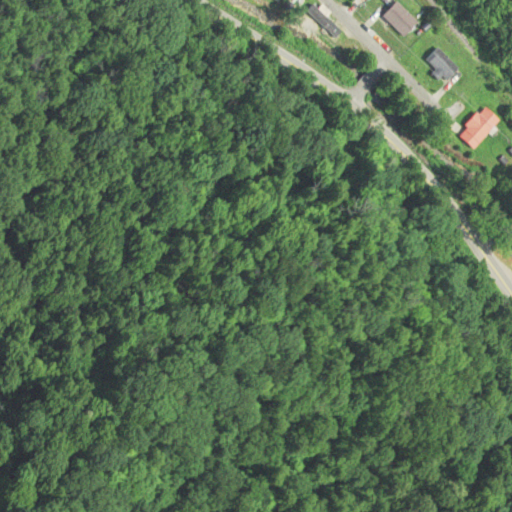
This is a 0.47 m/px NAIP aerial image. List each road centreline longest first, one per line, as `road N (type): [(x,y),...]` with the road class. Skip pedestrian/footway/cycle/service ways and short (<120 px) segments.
road 1 (secondary): [(511,295),(397,147),(195,0)]
road 2 (residential): [(320,0),(377,54),(482,187)]
